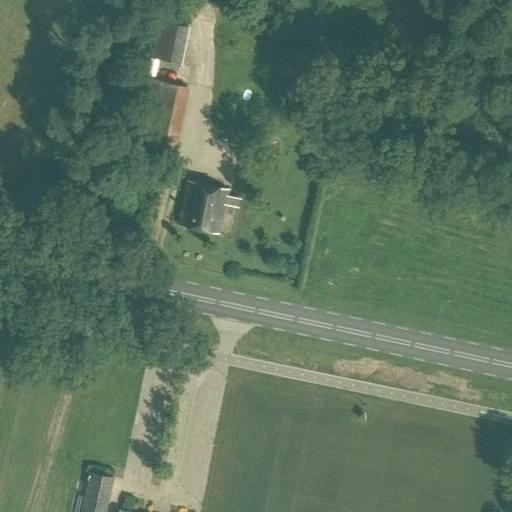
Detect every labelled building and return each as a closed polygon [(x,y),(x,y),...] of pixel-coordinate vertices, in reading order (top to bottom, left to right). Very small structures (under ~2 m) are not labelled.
[(179,27),(175,68),(191,69),(195,28),(179,27)] [(177,146),(188,87),(144,78),(133,137),(177,146)] [(255,197),(269,187),(256,169),(242,179),(255,197)] [(218,234),(228,190),(187,181),(177,225),(218,234)] [(105,511),(113,477),(88,472),(79,511),(105,511)]
